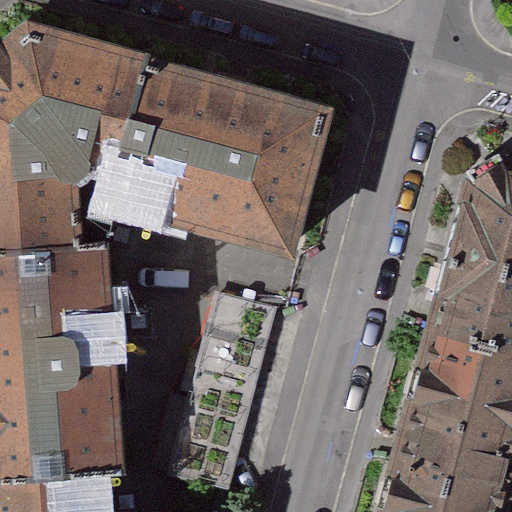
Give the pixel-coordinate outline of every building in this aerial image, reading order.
[(107,169),(138,177),(169,69),(26,31),(0,53),(0,270),(87,263),(84,189),(107,169)] [(333,112),(169,69),(138,177),(157,183),(151,210),(295,250),(333,112)] [(511,154),(505,153),(482,169),(389,511),(503,511),(511,483),(511,154)] [(0,467),(108,459),(132,457),(115,260),(87,263),(0,270),(0,467)] [(284,300),(222,285),(176,469),(238,485),(284,300)] [(112,511),(108,459),(0,467),(0,511),(112,511)]
